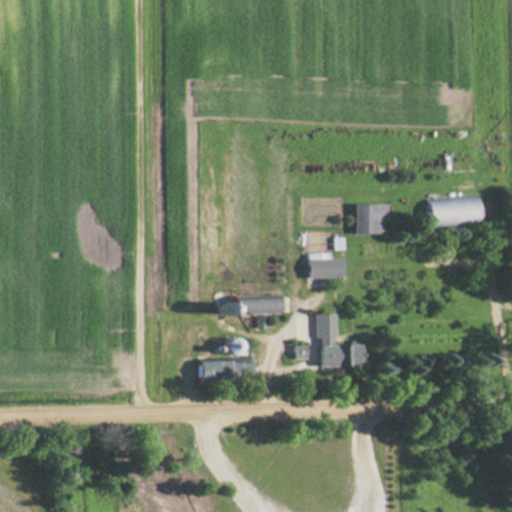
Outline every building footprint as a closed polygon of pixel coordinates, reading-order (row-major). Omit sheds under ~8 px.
[(477,227),(476,196),(425,199),(426,229),(477,227)] [(351,234),(380,234),(380,220),(385,220),(385,205),(351,205),(351,234)] [(304,278),(339,278),(339,256),(304,256),(304,278)] [(232,314),(278,314),(278,298),(232,298),(232,314)] [(332,314),(314,315),(315,367),(359,367),(359,345),(332,346),(332,314)] [(246,382),(246,360),(197,359),(197,381),(246,382)]
